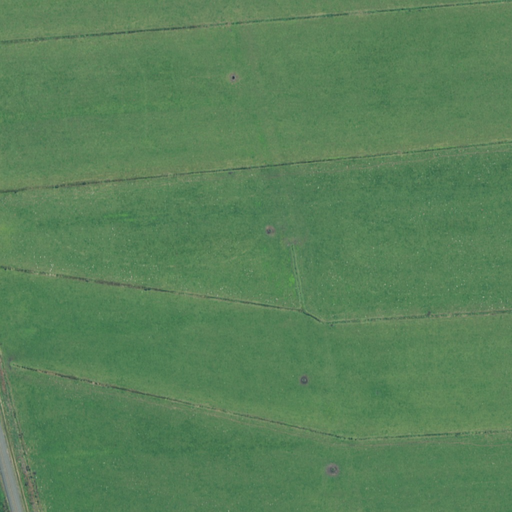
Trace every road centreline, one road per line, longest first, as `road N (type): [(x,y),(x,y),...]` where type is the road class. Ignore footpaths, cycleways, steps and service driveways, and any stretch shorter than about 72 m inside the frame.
road 1 (track): [(374,511),(249,0)]
road 2 (track): [(326,314),(511,304)]
